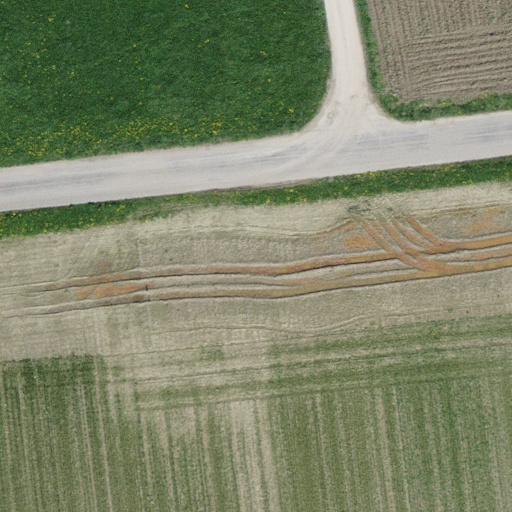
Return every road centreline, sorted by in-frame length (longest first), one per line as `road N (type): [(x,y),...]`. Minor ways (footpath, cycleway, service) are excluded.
road 1 (unclassified): [(511,133),(0,191)]
road 2 (track): [(337,0),(361,149)]
